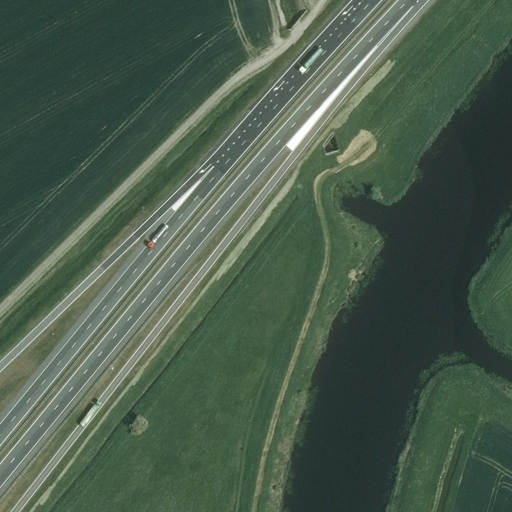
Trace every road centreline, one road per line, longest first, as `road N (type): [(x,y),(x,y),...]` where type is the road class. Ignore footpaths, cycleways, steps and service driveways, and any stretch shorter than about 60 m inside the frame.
road 1 (motorway): [(2,511),(162,327),(377,55),(408,0)]
road 2 (motorway): [(0,477),(235,190),(408,0)]
road 3 (unclassified): [(0,307),(227,86),(293,39),(322,0)]
road 4 (motorway): [(231,156),(0,436)]
road 5 (motorway): [(231,156),(173,199),(0,367)]
road 6 (motorway): [(372,0),(231,156)]
